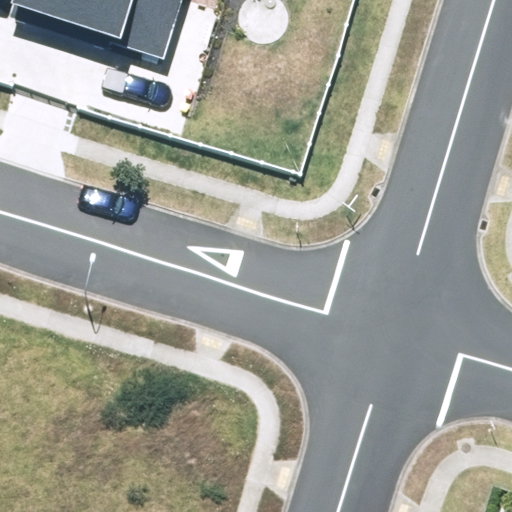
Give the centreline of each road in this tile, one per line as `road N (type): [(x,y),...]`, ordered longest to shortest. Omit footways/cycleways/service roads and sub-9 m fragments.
road 1 (residential): [(0,203),(398,321)]
road 2 (residential): [(398,321),(497,0)]
road 3 (residential): [(340,511),(398,321)]
